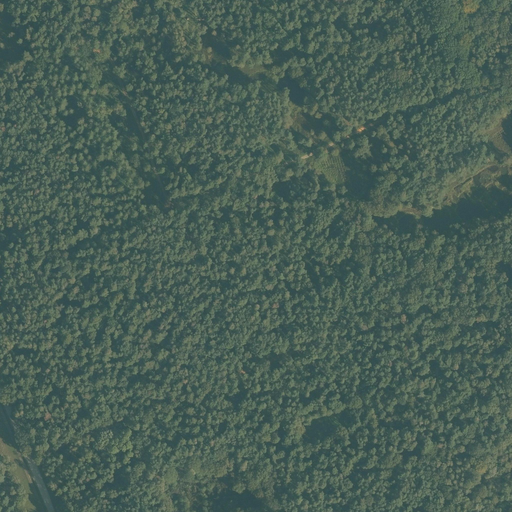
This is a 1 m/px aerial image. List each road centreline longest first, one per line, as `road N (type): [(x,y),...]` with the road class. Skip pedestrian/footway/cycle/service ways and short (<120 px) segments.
road 1 (track): [(29,458),(402,313),(407,370),(441,511)]
road 2 (track): [(0,277),(511,70)]
road 3 (track): [(0,80),(83,48),(110,55),(171,207)]
road 4 (track): [(209,388),(139,220)]
road 5 (track): [(0,386),(52,511)]
